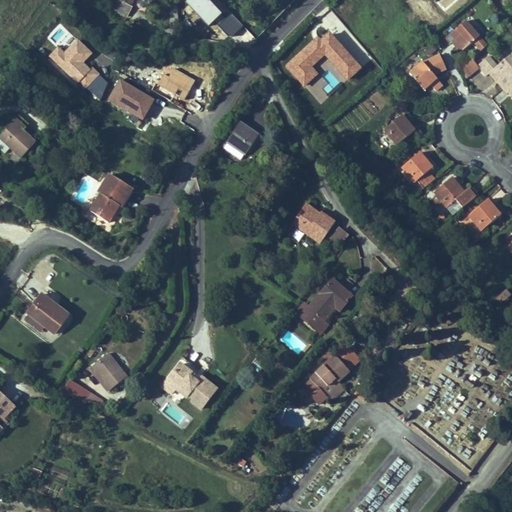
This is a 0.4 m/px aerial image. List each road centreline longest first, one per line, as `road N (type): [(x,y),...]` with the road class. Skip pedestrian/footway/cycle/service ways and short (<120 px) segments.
road 1 (residential): [(0,291),(27,249),(46,239),(72,243),(115,269),(133,262),(258,58)]
road 2 (residential): [(258,58),(365,246)]
